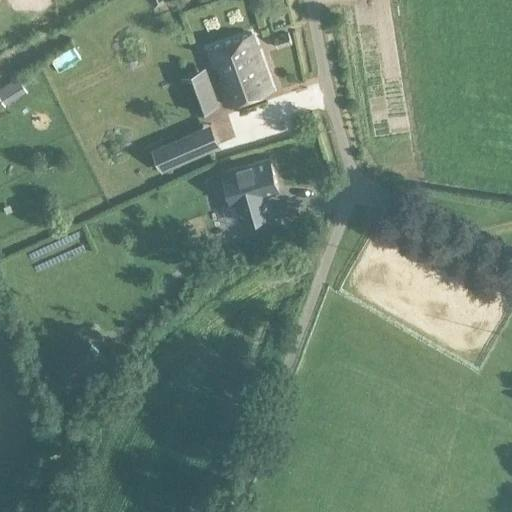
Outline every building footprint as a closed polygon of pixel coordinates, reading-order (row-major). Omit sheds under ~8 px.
[(288,32),(274,37),(278,47),(291,42),(288,32)] [(251,33),(207,49),(213,66),(219,64),(224,79),(219,80),(227,105),(272,89),(251,33)] [(217,104),(209,84),(188,91),(196,112),(217,104)] [(284,131),(291,150),(316,141),(308,122),(284,131)] [(219,145),(210,124),(153,149),(162,169),(219,145)] [(263,192),(278,188),(269,157),(222,171),(231,202),(236,200),(242,221),(269,213),(263,192)] [(25,226),(6,238),(12,247),(31,234),(25,226)] [(48,272),(65,266),(60,250),(43,256),(48,272)] [(15,271),(26,288),(47,274),(36,257),(15,271)] [(89,342),(61,374),(78,388),(106,356),(89,342)]
